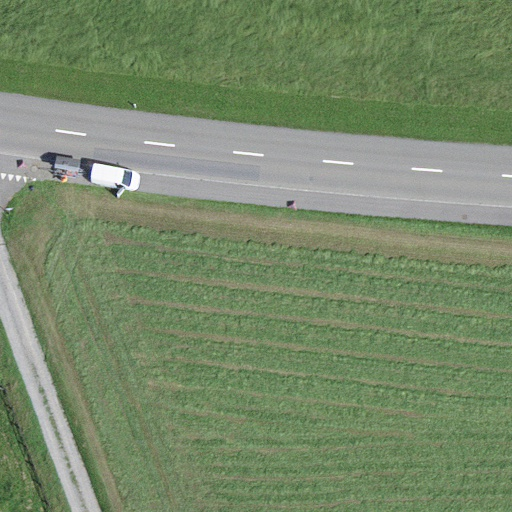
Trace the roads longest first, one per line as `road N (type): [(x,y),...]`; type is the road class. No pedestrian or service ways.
road 1 (tertiary): [(511,178),(0,124)]
road 2 (track): [(87,511),(0,270)]
